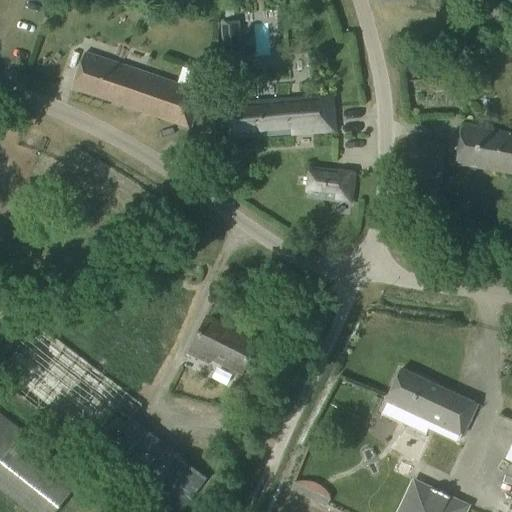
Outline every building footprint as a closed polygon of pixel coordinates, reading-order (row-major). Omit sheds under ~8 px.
[(242,42),(224,43),(225,60),(243,59),(242,42)] [(85,51),(79,70),(72,89),(191,129),(204,91),(85,51)] [(231,139),(335,131),(332,95),(227,104),(231,139)] [(511,134),(483,130),(483,128),(462,124),(455,165),(511,174),(511,134)] [(444,144),(411,139),(402,202),(436,208),(444,144)] [(309,168),(306,198),(350,203),(354,173),(309,168)] [(207,318),(198,336),(190,352),(209,362),(211,358),(241,373),(256,343),(207,318)] [(0,372),(0,379),(112,467),(142,429),(130,420),(142,405),(38,324),(0,372)] [(386,400),(405,408),(462,435),(477,404),(401,369),(386,400)] [(53,511),(79,481),(0,416),(0,485),(32,511),(53,511)] [(331,505),(336,489),(298,477),(293,492),(331,505)] [(414,482),(399,511),(464,511),(466,508),(414,482)]
